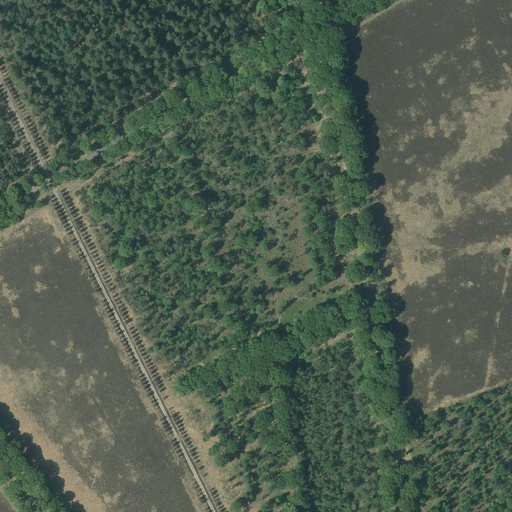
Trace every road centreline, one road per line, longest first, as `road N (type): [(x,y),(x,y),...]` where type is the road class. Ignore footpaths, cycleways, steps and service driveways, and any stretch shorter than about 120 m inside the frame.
road 1 (track): [(316,0),(402,511)]
road 2 (unknown): [(0,234),(405,0)]
road 3 (unclassified): [(0,213),(368,0)]
road 4 (track): [(50,184),(214,511)]
